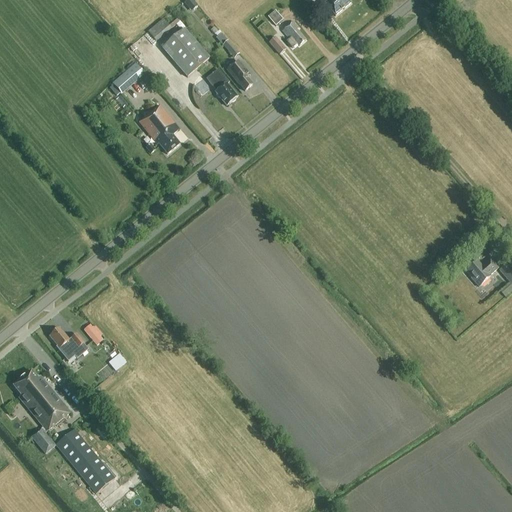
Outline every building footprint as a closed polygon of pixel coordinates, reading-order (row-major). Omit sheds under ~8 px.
[(316,0),(322,7),(325,5),(335,18),(351,5),(346,0),(316,0)] [(315,8),(311,12),(316,18),(321,14),(315,8)] [(275,27),(283,20),(275,12),(268,18),(275,27)] [(156,43),(179,24),(175,19),(168,26),(163,21),(148,33),(156,43)] [(299,47),(305,42),(296,31),(298,29),(293,23),(282,32),(288,39),(287,40),(288,41),(286,43),(292,50),(297,45),(299,47)] [(187,80),(210,60),(185,31),(162,50),(187,80)] [(223,46),(228,42),(222,36),(218,40),(223,46)] [(279,57),(286,51),(275,39),(269,44),(279,57)] [(228,42),(223,46),(234,60),(239,55),(228,42)] [(239,86),(244,93),(253,86),(247,80),(250,77),(238,62),(226,72),(238,87),(239,86)] [(121,96),(145,76),(135,65),(112,85),(113,86),(120,95),(121,96)] [(237,98),(226,86),(229,84),(218,71),(207,80),(215,90),(216,89),(218,91),(216,94),(226,107),(237,98)] [(116,98),(120,95),(113,86),(109,90),(116,98)] [(180,146),(172,137),(179,131),(160,107),(139,124),(157,147),(158,145),(167,156),(180,146)] [(150,156),(155,151),(151,145),(146,150),(150,156)] [(499,270),(490,260),(482,268),(477,262),(465,273),(471,279),(470,280),(478,289),(491,278),(490,277),(499,270)] [(511,267),(508,264),(499,272),(510,285),(500,293),(505,299),(511,292),(511,267)] [(91,325),(84,331),(97,347),(104,341),(91,325)] [(50,337),(50,338),(58,347),(56,348),(69,363),(75,357),(78,360),(89,350),(84,345),(85,344),(77,335),(69,341),(59,330),(56,333),(54,332),(51,335),(50,337)] [(40,378),(37,380),(31,373),(13,387),(21,397),(18,399),(43,429),(31,439),(45,456),(55,447),(45,435),(70,414),(40,378)] [(95,496),(115,480),(75,431),(55,447),(95,496)]
